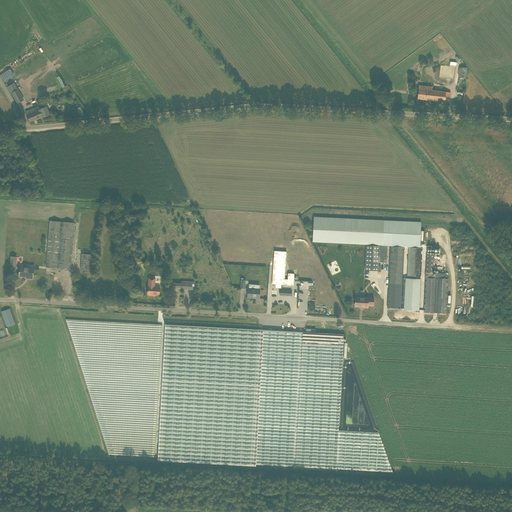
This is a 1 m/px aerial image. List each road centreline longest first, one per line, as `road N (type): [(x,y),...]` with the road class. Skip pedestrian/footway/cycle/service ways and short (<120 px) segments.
road 1 (unclassified): [(0,130),(271,106),(511,119)]
road 2 (unclassified): [(448,326),(0,299)]
road 3 (track): [(253,107),(171,0)]
